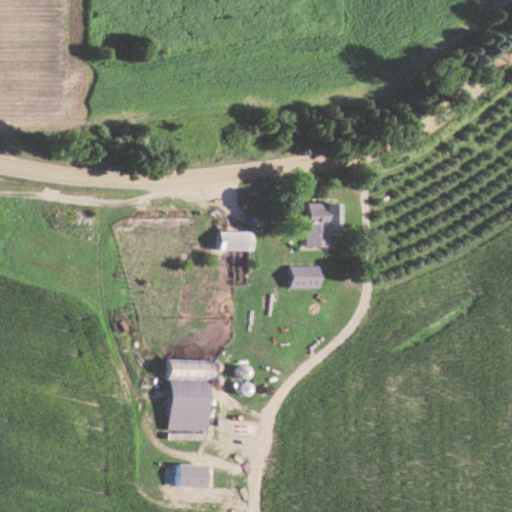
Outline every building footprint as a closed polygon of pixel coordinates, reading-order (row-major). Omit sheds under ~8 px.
[(305,246),(333,246),(333,235),(343,235),(343,202),(305,202),(305,246)] [(217,251),(253,251),(253,231),(217,231),(217,251)] [(321,288),(321,266),(288,266),(288,288),(321,288)] [(167,358),(165,429),(209,431),(211,360),(167,358)] [(173,486),(207,486),(207,465),(173,465),(173,486)]
